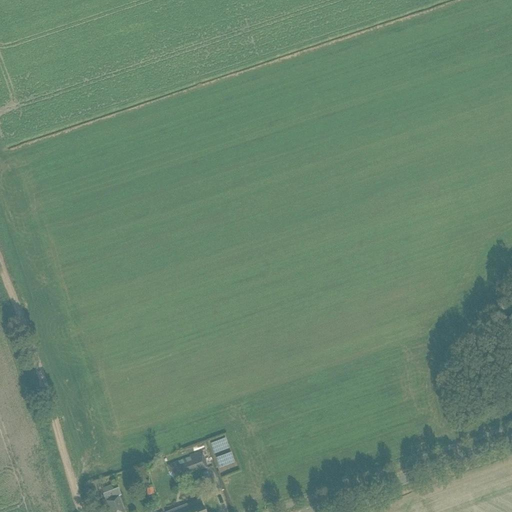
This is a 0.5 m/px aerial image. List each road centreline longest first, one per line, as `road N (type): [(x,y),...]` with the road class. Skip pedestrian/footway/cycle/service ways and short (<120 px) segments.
road 1 (track): [(0,260),(79,511)]
road 2 (tertiary): [(322,511),(511,441)]
